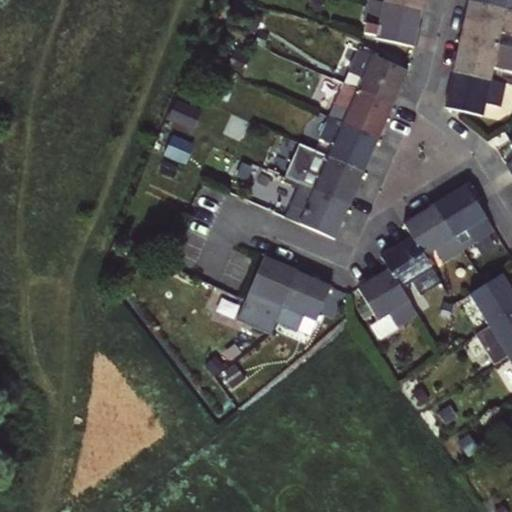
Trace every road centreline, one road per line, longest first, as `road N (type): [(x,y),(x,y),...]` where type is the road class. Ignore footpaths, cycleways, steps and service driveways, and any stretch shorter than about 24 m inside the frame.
road 1 (residential): [(415,112),(354,262),(233,211)]
road 2 (residential): [(415,112),(473,153),(511,217)]
